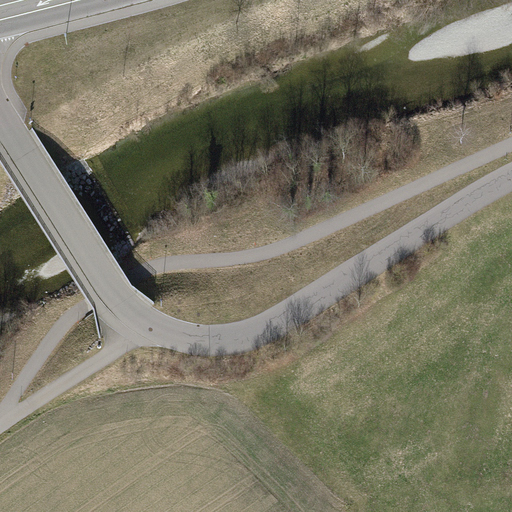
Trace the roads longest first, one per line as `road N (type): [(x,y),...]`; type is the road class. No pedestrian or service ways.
road 1 (residential): [(0,110),(124,302),(194,337),(263,328),(511,179)]
road 2 (track): [(0,418),(70,317),(137,274),(175,261),(268,252),(511,145)]
road 3 (track): [(146,319),(131,341),(0,427)]
